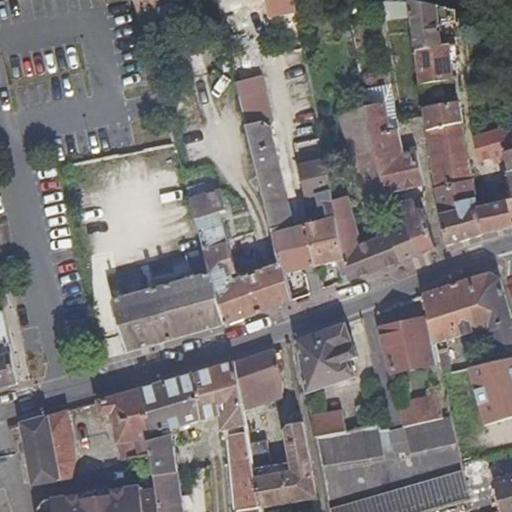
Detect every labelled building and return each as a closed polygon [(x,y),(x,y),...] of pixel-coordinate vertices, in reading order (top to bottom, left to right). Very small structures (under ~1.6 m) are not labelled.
[(133,0),(136,10),(139,10),(172,2),(171,0),(133,0)] [(217,0),(241,96),(266,89),(244,0),(217,0)] [(268,0),(272,18),(299,13),(296,0),(268,0)] [(403,0),(388,0),(387,13),(401,14),(403,0)] [(415,51),(443,46),(456,44),(456,37),(437,40),(435,24),(455,21),(455,12),(432,5),(408,0),(407,0),(415,51)] [(147,41),(180,32),(172,2),(139,10),(147,41)] [(447,64),(443,46),(415,51),(420,84),(450,78),(447,64)] [(409,67),(405,47),(402,48),(389,50),(393,70),(409,67)] [(458,76),(450,78),(420,84),(424,117),(436,197),(446,246),(461,241),(480,236),(476,208),(458,100),(458,76)] [(388,125),(385,104),(394,103),(391,85),(363,91),(367,108),(384,192),(424,184),(417,151),(403,154),(397,129),(388,125)] [(248,125),(264,122),(271,128),(274,122),(267,93),(242,99),(248,125)] [(384,192),(367,108),(339,113),(366,198),(375,208),(387,205),(386,202),(384,192)] [(284,274),(317,266),(308,225),(297,228),(271,128),(264,122),(248,125),(252,142),(282,264),(284,274)] [(505,155),(505,152),(511,150),(511,124),(471,135),(478,163),(505,155)] [(306,197),(321,195),(332,192),(326,160),(300,164),(306,197)] [(190,199),(204,251),(225,325),(254,314),(291,301),(284,274),(282,264),(233,281),(231,276),(236,274),(218,215),(226,212),(221,191),(190,199)] [(332,192),(321,195),(322,204),(334,202),(333,196),(332,192)] [(417,256),(409,226),(358,243),(348,193),(333,196),(334,202),(337,218),(345,259),(349,280),(387,266),(417,256)] [(422,199),(410,200),(414,211),(425,209),(422,199)] [(414,211),(410,200),(402,202),(409,226),(417,256),(424,253),(434,250),(425,209),(414,211)] [(494,231),(511,226),(511,219),(506,200),(476,208),(480,236),(494,231)] [(345,259),(337,218),(308,225),(317,266),(345,259)] [(184,336),(225,325),(204,251),(184,257),(188,271),(177,274),(180,282),(113,299),(128,352),(184,336)] [(494,342),(483,346),(488,363),(511,356),(511,324),(499,279),(491,274),(459,284),(424,296),(429,319),(435,345),(489,325),(494,342)] [(18,384),(18,383),(2,310),(0,310),(0,389),(1,389),(18,384)] [(423,321),(432,367),(439,366),(435,345),(429,319),(423,321)] [(390,375),(432,367),(423,321),(382,332),(390,375)] [(298,345),(308,398),(354,379),(348,363),(356,359),(352,348),(337,354),(336,351),(349,345),(346,326),(331,332),(298,345)] [(263,353),(236,363),(244,409),(286,400),(287,382),(274,350),(263,353)] [(511,356),(488,363),(471,367),(485,422),(511,414),(511,356)] [(213,370),(222,415),(220,418),(222,433),(232,432),(239,511),(261,511),(261,509),(249,440),(244,409),(236,363),(219,368),(213,370)] [(203,422),(220,418),(222,415),(213,370),(203,373),(195,375),(203,422)] [(151,434),(203,422),(195,375),(144,389),(151,434)] [(151,440),(151,434),(144,389),(116,397),(95,403),(99,417),(112,413),(119,445),(128,443),(131,461),(154,458),(151,440)] [(444,419),(439,397),(396,406),(401,433),(405,432),(444,419)] [(38,503),(60,496),(75,491),(74,465),(71,438),(68,411),(46,417),(22,424),(38,503)] [(456,444),(450,417),(444,419),(405,432),(410,457),(456,446),(456,444)] [(249,440),(261,509),(317,499),(304,424),(289,428),(285,433),(293,472),(270,476),(265,448),(257,449),(255,439),(249,440)] [(345,440),(345,436),(315,442),(321,475),(382,460),(380,448),(375,449),(372,434),(345,440)] [(183,511),(178,472),(173,437),(151,440),(154,458),(161,511),(183,511)] [(502,511),(504,511),(511,511),(511,473),(494,479),(497,486),(490,487),(497,511),(502,511)] [(435,511),(469,502),(463,475),(341,511),(435,511)] [(161,511),(158,490),(143,492),(142,487),(57,498),(58,511),(161,511)] [(58,511),(57,498),(49,499),(42,508),(42,511),(58,511)]
